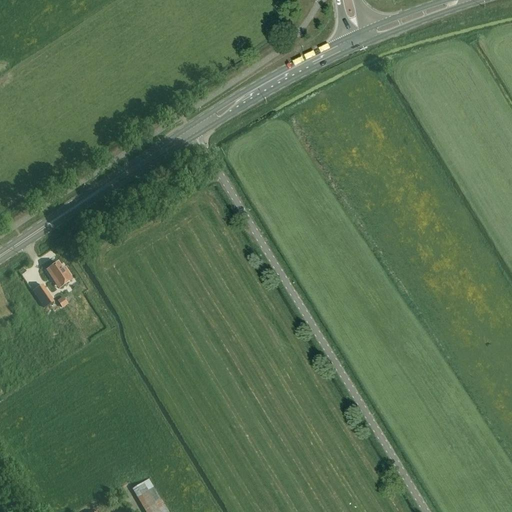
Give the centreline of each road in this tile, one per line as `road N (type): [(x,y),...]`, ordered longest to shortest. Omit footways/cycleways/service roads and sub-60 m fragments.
road 1 (unclassified): [(426,511),(192,129)]
road 2 (primary): [(0,256),(192,129)]
road 3 (primary): [(192,129),(353,38)]
